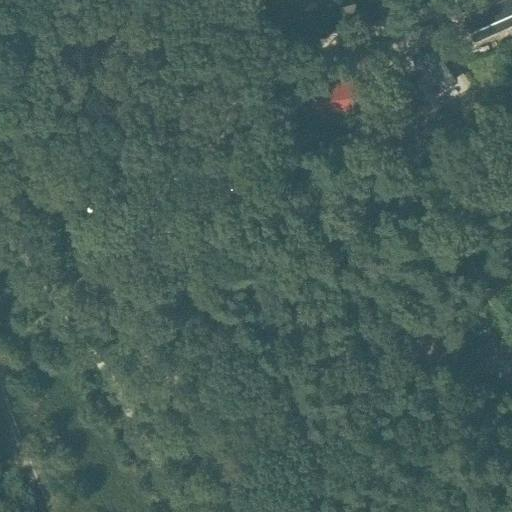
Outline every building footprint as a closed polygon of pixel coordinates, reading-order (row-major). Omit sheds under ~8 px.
[(511,0),(501,0),(471,15),(464,16),(473,37),(511,20),(511,0)] [(354,3),(339,7),(342,16),(357,12),(354,3)] [(412,55),(428,80),(449,66),(434,42),(412,55)] [(370,53),(354,55),(355,68),(372,66),(370,53)] [(357,75),(309,83),(314,110),(362,103),(357,75)] [(511,317),(510,317),(498,354),(511,358),(511,317)] [(391,320),(358,322),(358,336),(392,334),(391,320)]
